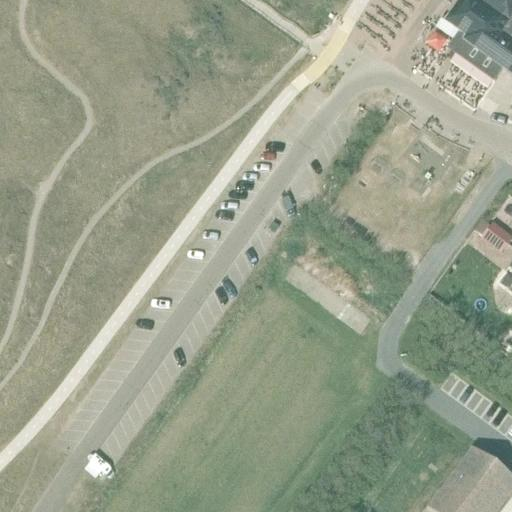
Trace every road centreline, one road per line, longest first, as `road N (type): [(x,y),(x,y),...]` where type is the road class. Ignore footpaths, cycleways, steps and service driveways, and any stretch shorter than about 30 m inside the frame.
road 1 (unclassified): [(47,511),(356,81)]
road 2 (unclassified): [(511,146),(457,124),(383,77)]
